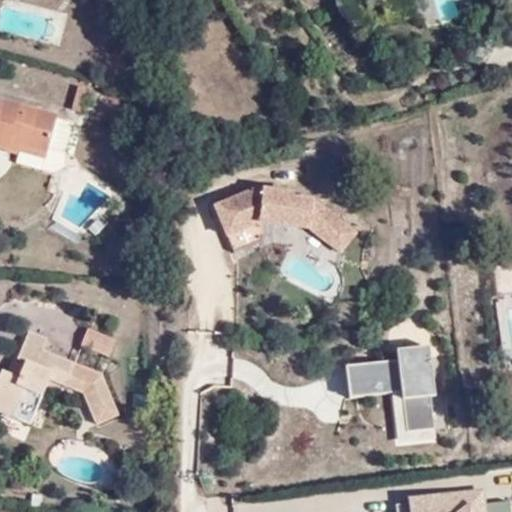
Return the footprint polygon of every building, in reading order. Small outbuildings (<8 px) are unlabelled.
[(357,0),(335,0),(338,21),(360,18),(357,0)] [(433,0),(439,18),(457,12),(453,0),(433,0)] [(81,114),(88,90),(78,87),(71,111),(81,114)] [(55,117),(0,102),(0,157),(40,169),(45,150),(54,119),(55,117)] [(64,155),(73,124),(54,119),(45,150),(64,155)] [(310,231),(341,254),(357,234),(314,201),(293,199),(293,194),(257,190),(216,207),(215,209),(227,238),(228,239),(228,238),(234,253),(263,241),(265,225),(310,231)] [(34,380),(51,385),(80,396),(96,425),(122,416),(105,375),(118,341),(85,331),(74,364),(46,356),(51,341),(11,325),(1,354),(12,358),(2,379),(0,377),(0,417),(20,425),(34,380)] [(12,358),(1,354),(0,355),(0,377),(2,379),(12,358)] [(401,390),(406,432),(433,429),(428,387),(434,386),(430,354),(344,365),(348,397),(401,390)] [(36,430),(51,385),(34,380),(20,425),(36,430)] [(153,399),(126,397),(125,427),(151,428),(153,399)] [(509,511),(509,501),(472,506),(472,511),(461,511),(458,507),(451,498),(449,497),(448,496),(446,496),(410,500),(411,503),(396,505),(396,511),(509,511)]
